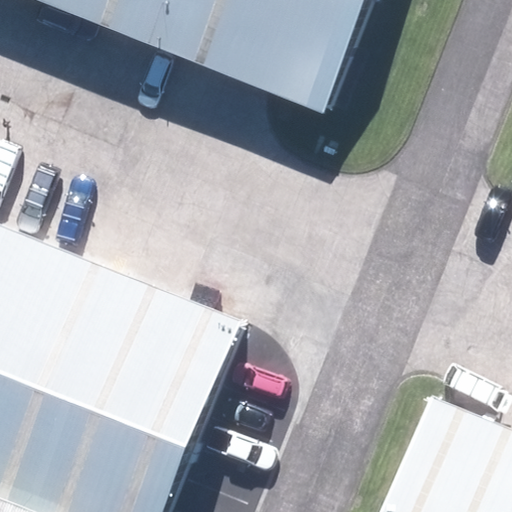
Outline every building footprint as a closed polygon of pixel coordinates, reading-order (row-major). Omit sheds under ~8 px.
[(385,0),(14,0),(333,128),(385,0)] [(0,224),(0,492),(48,511),(172,511),(249,325),(0,224)] [(511,364),(465,346),(449,386),(511,410),(511,364)] [(511,511),(511,431),(445,404),(401,511),(511,511)] [(48,511),(0,492),(0,511),(48,511)]
